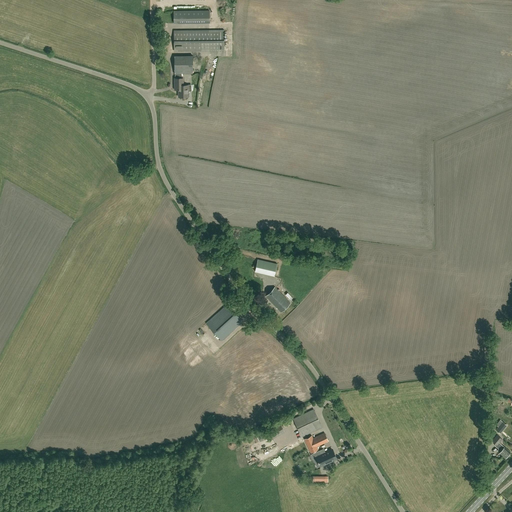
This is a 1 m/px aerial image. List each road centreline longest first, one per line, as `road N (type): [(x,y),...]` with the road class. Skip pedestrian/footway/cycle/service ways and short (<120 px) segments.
road 1 (unclassified): [(403,511),(310,367),(238,291),(168,187),(148,95)]
road 2 (unclassified): [(148,95),(0,43)]
